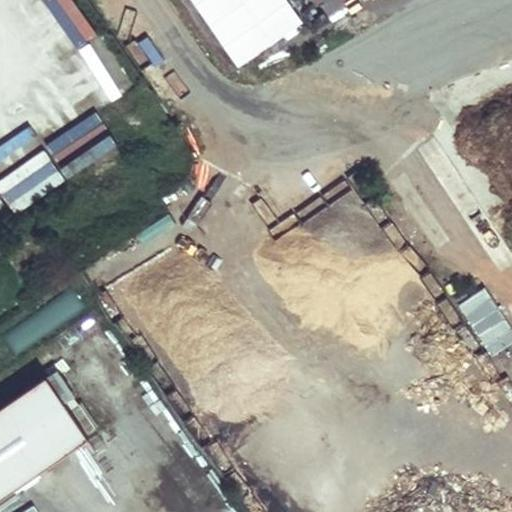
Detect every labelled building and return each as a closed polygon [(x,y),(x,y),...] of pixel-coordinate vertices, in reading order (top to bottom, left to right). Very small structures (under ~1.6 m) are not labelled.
[(302,21),(286,0),(193,0),(238,65),(302,21)] [(49,153),(70,181),(118,145),(97,117),(49,153)] [(361,178),(255,249),(311,333),(417,262),(361,178)] [(255,249),(234,263),(290,347),(311,333),(255,249)] [(491,358),(511,344),(511,329),(485,287),(457,305),(491,358)] [(0,331),(10,351),(86,312),(76,292),(0,330),(0,331)] [(46,375),(0,406),(0,498),(89,437),(46,375)]
